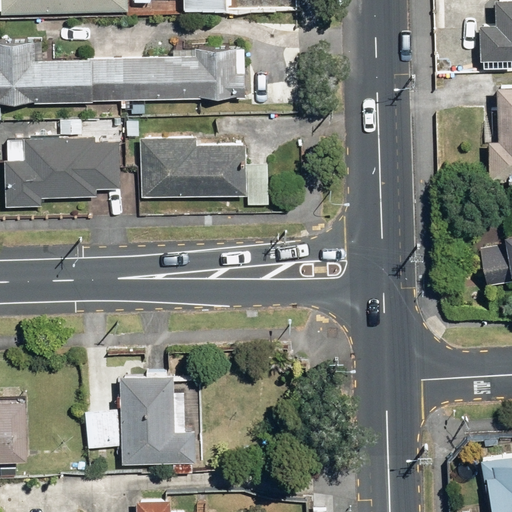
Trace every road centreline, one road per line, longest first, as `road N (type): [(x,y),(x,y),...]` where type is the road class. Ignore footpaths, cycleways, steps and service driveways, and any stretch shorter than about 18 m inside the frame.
road 1 (primary): [(381,248),(373,0)]
road 2 (secondary): [(192,274),(0,280)]
road 3 (secondary): [(382,289),(272,291),(192,274)]
road 4 (secondary): [(192,274),(272,254),(381,248)]
road 5 (primary): [(388,511),(384,377)]
road 6 (residential): [(384,377),(511,372)]
